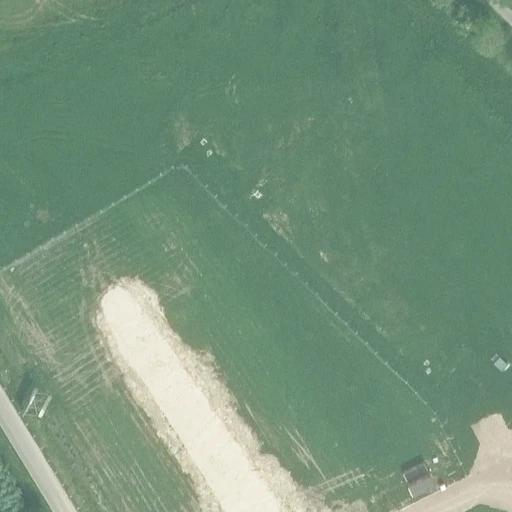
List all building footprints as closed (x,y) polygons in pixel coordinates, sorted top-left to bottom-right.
[(21,0),(0,0),(0,33),(24,31),(21,0)] [(48,0),(21,0),(24,31),(51,29),(48,0)] [(75,0),(48,0),(51,29),(78,27),(75,0)] [(103,0),(75,0),(78,27),(105,25),(103,0)] [(130,0),(103,0),(105,25),(132,23),(130,0)] [(157,0),(130,0),(132,23),(159,21),(157,0)] [(176,0),(157,0),(159,21),(178,19),(176,0)] [(240,0),(198,0),(199,11),(241,8),(240,0)] [(241,8),(199,11),(201,43),(243,40),(241,8)] [(243,40),(201,43),(204,75),(246,72),(243,40)] [(246,72),(204,75),(208,122),(249,119),(246,72)] [(120,111),(97,120),(113,157),(135,148),(120,111)] [(97,120),(72,130),(87,167),(113,157),(97,120)] [(72,130),(47,140),(62,178),(87,167),(72,130)] [(47,140),(22,150),(37,188),(62,178),(47,140)] [(22,150),(0,159),(0,168),(12,198),(37,188),(22,150)] [(0,168),(0,202),(12,198),(0,168)] [(173,265),(131,295),(142,311),(162,297),(169,308),(206,282),(196,269),(183,279),(173,265)] [(177,318),(157,332),(169,349),(211,319),(201,304),(215,295),(206,282),(169,308),(177,318)] [(68,355),(54,364),(62,377),(100,354),(93,343),(114,330),(103,313),(59,340),(68,355)] [(211,319),(169,349),(181,365),(201,351),(208,362),(244,336),(235,323),(221,333),(211,319)] [(215,372),(196,386),(208,403),(250,373),(240,358),(253,349),(244,336),(208,362),(215,372)] [(100,354),(62,377),(70,391),(85,382),(94,397),(138,370),(127,352),(107,365),(100,354)] [(103,411),(89,420),(97,434),(135,410),(128,400),(149,387),(138,370),(94,397),(103,411)] [(250,373),(208,403),(220,419),(239,405),(247,416),(283,390),(274,377),(260,387),(250,373)] [(254,426),(234,440),(246,457),(288,427),(278,412),(292,403),(283,390),(247,416),(254,426)] [(135,410),(97,434),(105,447),(119,438),(129,453),(173,426),(162,409),(141,421),(135,410)] [(138,468),(123,477),(132,490),(169,467),(163,456),(183,444),(173,426),(129,453),(138,468)] [(288,427),(246,457),(258,473),(278,459),(285,470),(321,444),(312,431),(298,441),(288,427)] [(292,480),(273,494),(285,510),(327,480),(317,466),(330,457),(321,444),(285,470),(292,480)] [(169,467),(132,490),(140,504),(154,495),(163,510),(207,483),(197,465),(176,478),(169,467)] [(164,511),(198,511),(218,500),(207,483),(163,510),(164,511)]
